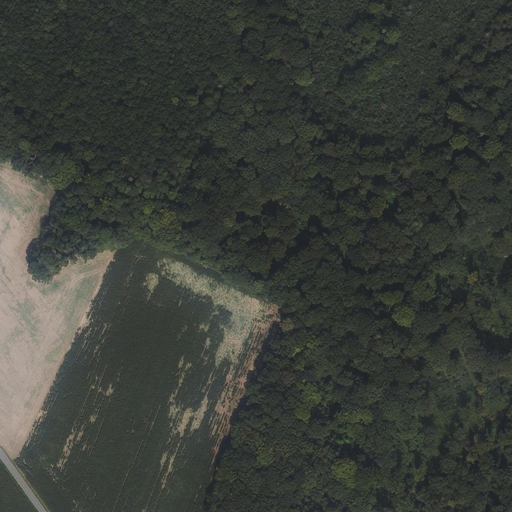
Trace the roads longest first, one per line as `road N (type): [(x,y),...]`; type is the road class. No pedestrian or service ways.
road 1 (track): [(177,222),(309,310),(379,511)]
road 2 (track): [(511,128),(352,427)]
road 3 (track): [(511,416),(395,511)]
